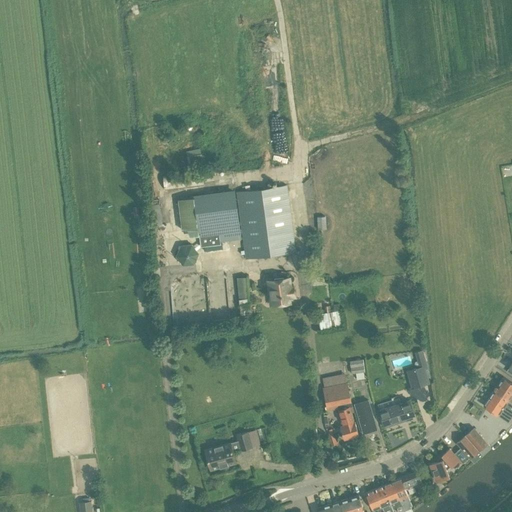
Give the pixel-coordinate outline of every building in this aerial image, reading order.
[(194,197),(178,199),(182,230),(198,227),(200,243),(243,238),(246,257),(295,251),(286,184),(237,191),(240,213),(237,213),(234,191),(194,197)] [(176,255),(183,264),(194,263),(199,253),(192,244),(181,245),(176,255)] [(275,278),(266,279),(269,305),(293,302),(292,297),(296,296),(295,288),(291,288),(289,276),(284,277),(284,275),(275,276),(275,278)] [(350,361),(352,374),(365,373),(363,359),(350,361)] [(407,370),(410,381),(412,389),(428,384),(423,365),(407,370)] [(325,396),(349,391),(346,374),(323,378),(324,387),(323,387),(325,396)] [(511,381),(503,376),(498,383),(502,386),(511,392),(511,381)] [(495,385),(493,388),(494,389),(493,390),(496,392),(507,399),(511,402),(511,395),(511,393),(511,392),(502,386),(498,383),(496,385),(495,385)] [(489,397),(483,405),(498,414),(508,422),(511,415),(511,402),(507,399),(496,392),(493,390),(489,397)] [(349,391),(325,396),(327,405),(351,400),(349,391)] [(363,433),(377,429),(368,400),(355,404),(363,433)] [(401,418),(414,414),(409,400),(380,409),(385,426),(402,420),(401,418)] [(354,421),(350,406),(338,409),(342,425),(340,425),(344,438),(359,434),(355,421),(354,421)] [(464,435),(481,454),(490,446),(474,427),(464,435)] [(210,468),(235,461),(233,451),(252,446),(248,431),(236,434),(238,440),(205,449),(210,468)] [(481,454),(464,435),(456,441),(473,461),(481,454)] [(459,459),(450,448),(440,456),(442,459),(430,463),(436,480),(449,475),(446,467),(451,463),(452,465),(459,459)] [(403,507),(404,509),(411,507),(410,505),(412,504),(405,487),(413,484),(414,485),(422,482),(417,471),(392,481),(393,483),(398,498),(399,497),(403,507)] [(383,485),(390,501),(395,499),(398,505),(397,506),(399,511),(404,509),(403,507),(399,497),(398,498),(393,483),(392,481),(383,485)] [(377,495),(384,511),(391,511),(390,509),(389,509),(386,503),(390,501),(383,485),(375,488),(377,495)] [(384,511),(377,495),(375,488),(366,492),(372,508),(376,507),(378,511),(384,511)] [(364,511),(359,494),(349,497),(353,511),(364,511)] [(353,511),(349,497),(340,500),(343,511),(353,511)] [(343,511),(340,500),(331,503),(333,511),(343,511)] [(82,511),(92,511),(92,501),(81,502),(82,511)] [(323,509),(318,510),(318,511),(333,511),(331,503),(322,505),(323,509)]
